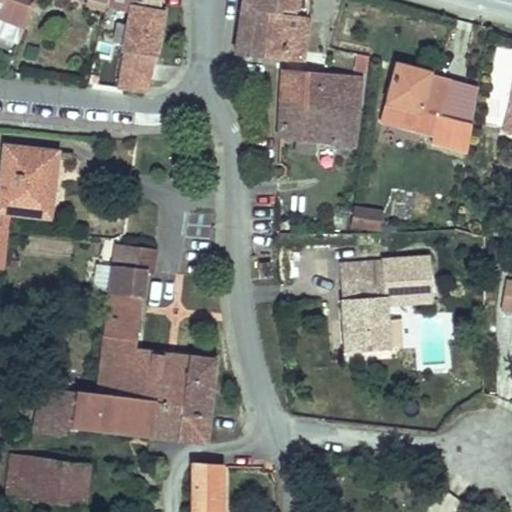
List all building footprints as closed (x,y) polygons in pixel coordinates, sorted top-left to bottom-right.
[(0,0),(0,36),(17,44),(34,0),(0,0)] [(108,4),(109,1),(103,0),(87,0),(86,5),(106,11),(108,4)] [(108,0),(109,1),(108,4),(119,8),(131,11),(132,6),(130,5),(130,4),(131,0),(108,0)] [(123,51),(155,55),(163,12),(157,11),(159,0),(131,0),(130,4),(130,5),(132,6),(131,11),(124,46),(123,51)] [(243,0),(235,54),(262,57),(267,12),(293,16),(296,17),(297,0),(243,0)] [(124,46),(131,11),(119,8),(112,43),(124,46)] [(303,62),(308,18),(296,17),(293,16),(267,12),(262,57),(303,62)] [(369,71),(371,57),(360,54),(358,69),(369,71)] [(439,116),(448,84),(431,79),(413,75),(414,70),(397,65),(385,113),(382,113),(380,122),(411,130),(416,110),(439,116)] [(431,79),(432,74),(414,70),(413,75),(431,79)] [(358,111),(361,78),(283,71),(282,105),(358,111)] [(511,102),(511,106),(503,131),(511,133),(511,102)] [(354,147),(358,111),(282,105),(280,139),(296,140),(307,141),(317,142),(354,147)] [(315,155),(317,142),(307,141),(296,140),(294,153),(315,155)] [(0,267),(5,268),(11,213),(49,217),(57,153),(5,146),(0,191),(0,267)] [(380,230),(382,212),(355,207),(353,226),(380,230)] [(117,268),(113,301),(141,304),(145,272),(151,273),(154,249),(119,245),(117,268)] [(389,350),(386,298),(433,295),(430,258),(340,264),(341,281),(346,280),(347,299),(342,299),(346,352),(389,350)] [(113,301),(117,268),(96,265),(92,299),(109,301),(113,301)] [(511,282),(506,282),(502,308),(511,310),(511,282)] [(433,304),(433,295),(386,298),(387,307),(433,304)] [(186,389),(190,358),(136,352),(141,304),(113,301),(109,301),(107,317),(110,318),(101,394),(153,401),(155,385),(174,388),(186,389)] [(214,361),(190,358),(186,389),(174,388),(172,404),(175,405),(174,412),(208,416),(214,361)] [(154,435),(156,410),(174,412),(175,405),(172,404),(174,388),(155,385),(153,401),(101,394),(77,392),(76,403),(51,398),(42,397),(37,430),(61,435),(63,425),(72,426),(154,435)] [(76,403),(77,392),(52,388),(51,398),(76,403)] [(174,412),(156,410),(154,435),(205,441),(208,416),(174,412)] [(61,435),(72,426),(63,425),(61,435)] [(20,498),(25,457),(13,456),(8,496),(20,498)] [(81,506),(85,481),(47,475),(49,461),(25,457),(20,498),(81,506)] [(85,481),(87,466),(49,461),(47,475),(85,481)] [(221,511),(222,466),(193,464),(193,511),(221,511)]
